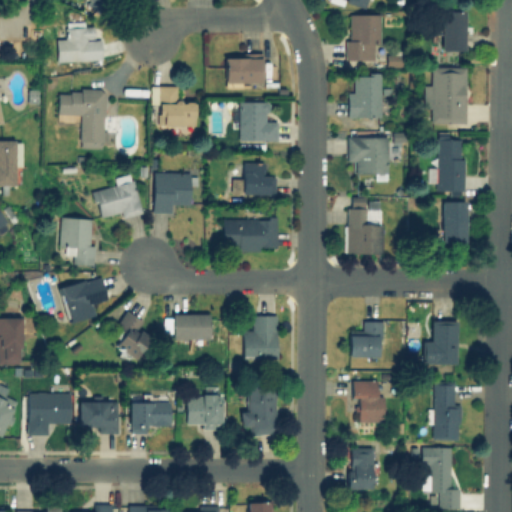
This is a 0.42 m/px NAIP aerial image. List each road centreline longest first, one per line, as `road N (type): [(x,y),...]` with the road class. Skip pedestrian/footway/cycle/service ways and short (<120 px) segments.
road 1 (residential): [(309,511),(312,77),(282,0)]
road 2 (residential): [(495,511),(501,0)]
road 3 (residential): [(0,467),(310,467)]
road 4 (residential): [(498,280),(310,280)]
road 5 (residential): [(310,280),(175,280),(142,263)]
road 6 (residential): [(293,15),(182,17),(151,38)]
